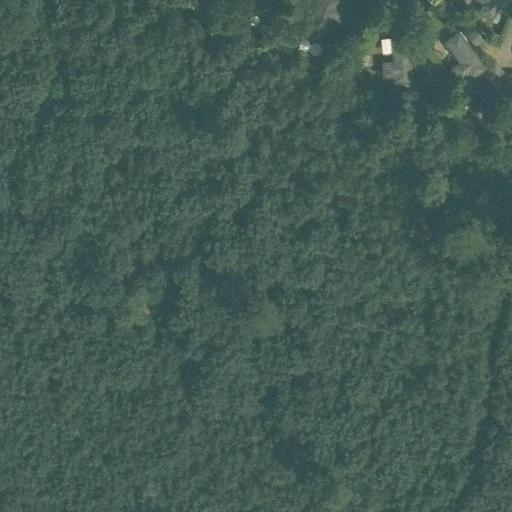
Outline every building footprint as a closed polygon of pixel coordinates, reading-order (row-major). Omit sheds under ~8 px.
[(255,0),(251,15),(271,21),(276,0),(255,0)] [(338,0),(321,0),(308,36),(325,42),(340,1),(338,0)] [(480,0),(505,13),(511,0),(480,0)] [(461,33),(447,44),(474,78),(488,67),(461,33)] [(414,38),(396,38),(398,82),(415,82),(414,38)]
